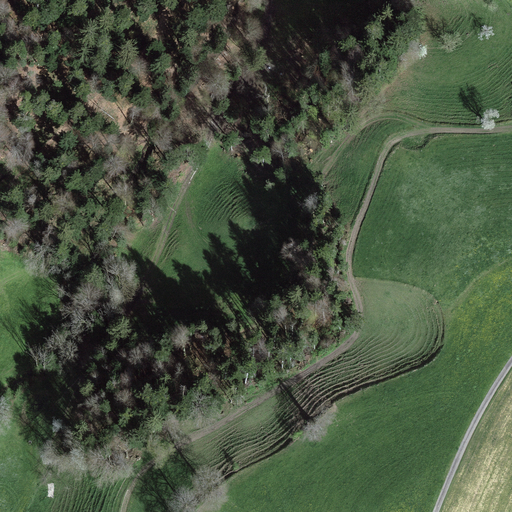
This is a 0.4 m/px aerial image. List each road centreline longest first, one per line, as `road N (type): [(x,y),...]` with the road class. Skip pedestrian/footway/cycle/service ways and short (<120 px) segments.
road 1 (track): [(119,511),(132,481),(158,454),(348,340),(356,320),(354,242),(394,146),(422,131),(511,128)]
road 2 (track): [(270,0),(145,279),(54,435)]
